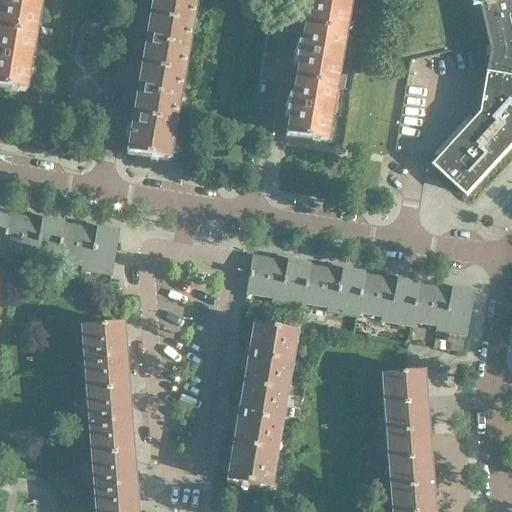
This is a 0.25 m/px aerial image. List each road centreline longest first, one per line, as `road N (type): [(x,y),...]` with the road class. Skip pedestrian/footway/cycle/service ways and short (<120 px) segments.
road 1 (residential): [(179,255),(153,252),(145,266),(158,459),(167,470),(188,471),(199,459),(229,276),(222,263)]
road 2 (residential): [(495,260),(498,511)]
road 3 (residential): [(248,218),(292,0)]
road 4 (residential): [(101,193),(138,0)]
road 5 (unclassified): [(402,244),(413,145),(458,79)]
road 6 (residential): [(248,218),(402,244)]
